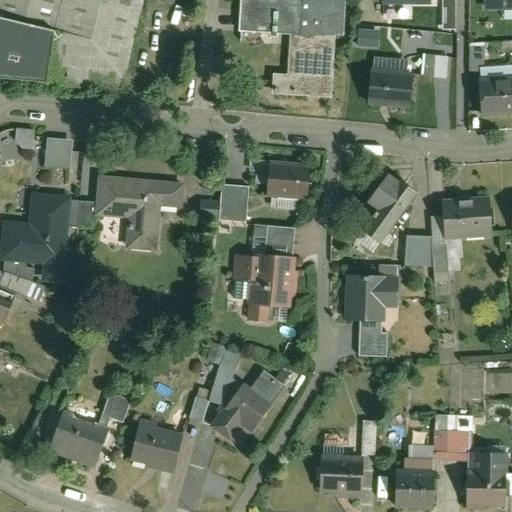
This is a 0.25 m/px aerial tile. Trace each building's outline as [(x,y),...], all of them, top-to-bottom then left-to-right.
[(141,0),(0,0),(0,74),(123,84),(141,0)] [(239,0),(238,28),(290,31),(287,72),(271,71),(270,92),(330,95),(334,32),(343,33),(344,0),(239,0)] [(356,28),(355,45),(376,46),(376,28),(356,28)] [(483,45),(468,45),(468,69),(483,69),(483,45)] [(422,53),(421,74),(444,75),(445,55),(422,53)] [(370,65),(367,101),(409,105),(412,68),(370,65)] [(511,73),(479,76),(481,113),(511,110),(511,73)] [(12,147),(31,147),(31,128),(12,128),(12,147)] [(70,138),(47,136),(45,166),(67,168),(70,138)] [(269,159),(266,194),(307,197),(309,163),(269,159)] [(352,218),(379,239),(417,187),(390,167),(352,218)] [(98,174),(95,211),(128,214),(126,244),(157,246),(160,203),(182,205),(184,180),(98,174)] [(220,182),(217,218),(245,220),(248,184),(220,182)] [(3,221),(0,257),(42,261),(40,277),(63,279),(67,226),(69,199),(70,195),(33,192),(30,223),(3,221)] [(489,193),(443,196),(445,236),(492,234),(489,193)] [(267,206),(294,209),(295,200),(269,196),(267,206)] [(69,199),(67,226),(91,228),(93,201),(69,199)] [(263,253),(293,255),(295,225),(265,223),(263,253)] [(433,264),(431,242),(431,234),(406,232),(405,263),(433,264)] [(444,241),(431,242),(433,264),(433,269),(447,268),(444,241)] [(236,251),(233,297),(247,298),(246,317),(267,319),(269,302),(290,304),(293,255),(263,253),(236,251)] [(345,270),(344,319),(359,319),(359,329),(381,329),(381,304),(396,304),(397,273),(379,273),(379,270),(345,270)] [(381,329),(359,329),(358,354),(387,355),(387,329),(381,329)] [(224,404),(240,383),(232,376),(239,357),(223,352),(207,399),(224,404)] [(263,367),(250,384),(270,399),(283,383),(263,367)] [(224,404),(210,423),(228,437),(240,421),(251,430),(273,401),(270,399),(250,384),(243,379),(240,383),(224,404)] [(462,388),(451,387),(450,409),(482,411),(483,390),(491,391),(492,384),(479,383),(479,381),(462,380),(462,388)] [(109,391),(98,421),(107,425),(110,417),(122,421),(130,399),(109,391)] [(195,395),(188,417),(200,421),(207,399),(195,395)] [(64,408),(48,449),(92,466),(107,425),(98,421),(64,408)] [(140,417),(130,457),(172,468),(183,428),(140,417)] [(364,421),(362,453),(374,454),(376,421),(364,421)] [(433,457),(468,458),(468,448),(469,429),(434,427),(433,457)] [(404,457),(429,457),(429,445),(404,445),(404,457)] [(468,458),(467,506),(482,506),(482,503),(506,503),(507,450),(468,448),(468,458)] [(322,451),(320,488),(335,488),(335,493),(360,494),(362,453),(322,451)] [(394,461),(393,505),(433,506),(434,462),(394,461)]
